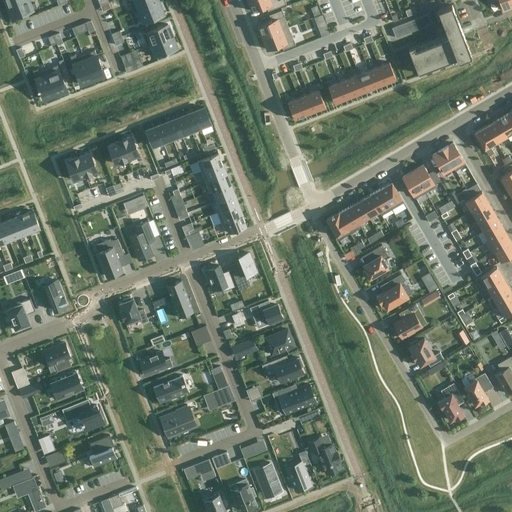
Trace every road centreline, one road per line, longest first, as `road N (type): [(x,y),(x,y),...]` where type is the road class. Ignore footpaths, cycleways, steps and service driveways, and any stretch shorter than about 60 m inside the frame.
road 1 (residential): [(313,204),(446,443),(511,405)]
road 2 (residential): [(186,260),(253,433),(179,461)]
road 3 (residential): [(0,361),(56,508),(129,481)]
road 4 (residential): [(186,260),(109,290),(74,323),(0,351)]
road 5 (residential): [(455,122),(313,204)]
road 6 (residential): [(83,210),(156,181),(186,260)]
road 7 (residential): [(259,67),(375,22),(366,0)]
road 8 (residential): [(313,204),(259,67)]
